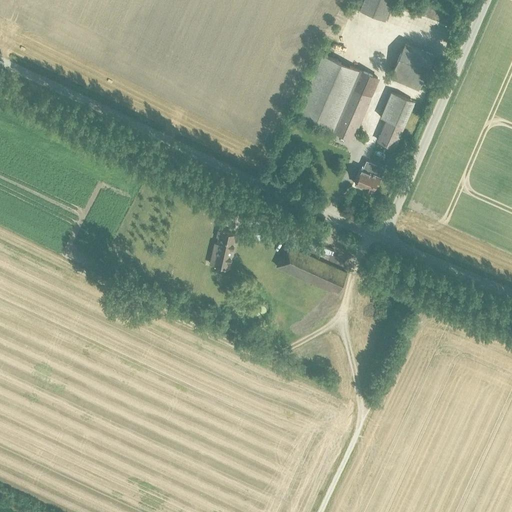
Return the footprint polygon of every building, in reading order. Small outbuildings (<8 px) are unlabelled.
[(363,0),(360,9),(385,20),(393,0),(363,0)] [(403,46),(431,59),(434,53),(405,40),(403,46)] [(431,59),(403,46),(390,75),(419,87),(431,59)] [(322,53),(296,114),(333,129),(332,131),(354,139),(380,77),(359,68),(359,69),(322,53)] [(386,119),(377,140),(394,147),(413,100),(391,91),(380,116),(386,119)] [(363,165),(355,184),(364,187),(363,189),(371,192),(372,191),(373,191),(375,185),(377,186),(385,168),(366,160),(364,166),(363,165)] [(220,230),(234,234),(236,226),(219,223),(216,237),(219,238),(220,230)] [(220,230),(219,238),(217,243),(214,242),(209,264),(230,268),(237,234),(234,234),(220,230)] [(286,245),(276,266),(337,293),(347,272),(286,245)]
